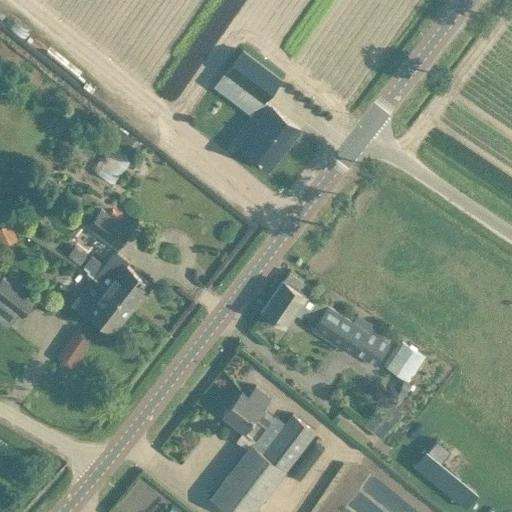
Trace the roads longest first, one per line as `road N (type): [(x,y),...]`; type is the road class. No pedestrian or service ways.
road 1 (tertiary): [(56,511),(361,134)]
road 2 (unknown): [(292,220),(21,0)]
road 3 (unclassified): [(511,232),(361,134)]
road 4 (tertiary): [(361,134),(463,0)]
